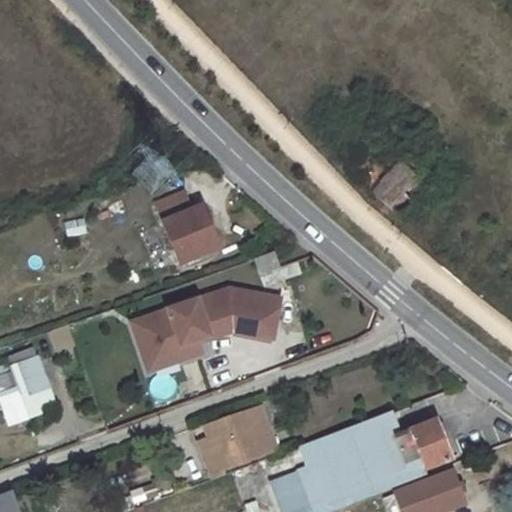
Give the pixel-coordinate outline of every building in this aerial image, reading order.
[(414,154),(374,193),(405,227),(446,185),(414,154)] [(143,183),(150,204),(163,244),(197,231),(184,193),(180,194),(173,173),(143,183)] [(104,177),(88,183),(99,221),(116,215),(104,177)] [(67,192),(48,198),(53,211),(72,205),(67,192)] [(84,217),(63,221),(66,237),(87,233),(84,217)] [(287,271),(281,254),(261,261),(267,277),(287,271)] [(238,332),(277,340),(285,300),(234,291),(146,321),(159,359),(185,350),(186,356),(203,350),(202,344),(200,340),(212,336),(214,341),(238,332)] [(159,359),(146,321),(137,324),(153,373),(205,355),(203,350),(186,356),(185,350),(159,359)] [(202,344),(214,341),(212,336),(200,340),(202,344)] [(35,349),(0,362),(0,412),(5,425),(57,406),(35,349)] [(175,377),(152,375),(150,398),(173,399),(175,377)] [(265,405),(209,426),(211,433),(227,475),(283,454),(265,405)] [(388,411),(347,426),(355,449),(371,443),(373,449),(399,440),(388,411)] [(355,500),(422,474),(418,463),(423,461),(425,466),(451,457),(439,425),(399,440),(373,449),(371,443),(355,449),(340,454),(347,475),(346,476),(350,485),(355,500)] [(227,475),(211,433),(200,437),(216,478),(227,475)] [(451,468),(389,492),(396,511),(445,511),(464,505),(451,468)] [(350,485),(317,497),(322,511),(355,500),(350,485)] [(16,511),(8,491),(0,493),(0,511),(16,511)] [(241,504),(242,511),(258,511),(256,501),(241,504)]
